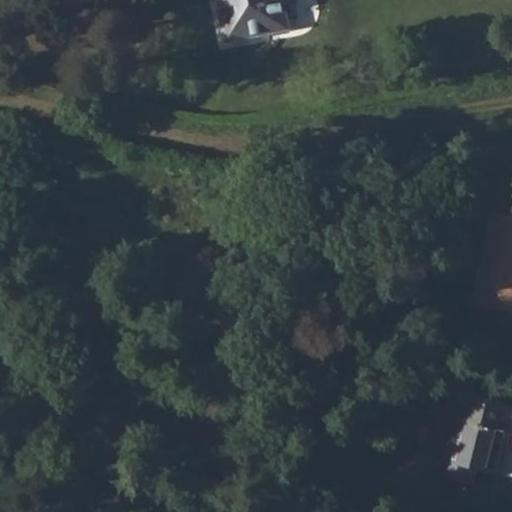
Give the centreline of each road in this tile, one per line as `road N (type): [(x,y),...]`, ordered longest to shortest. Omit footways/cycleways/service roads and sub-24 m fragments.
road 1 (residential): [(0,193),(68,256),(109,343),(114,454),(107,511)]
road 2 (residential): [(0,192),(68,221),(192,254),(265,263)]
